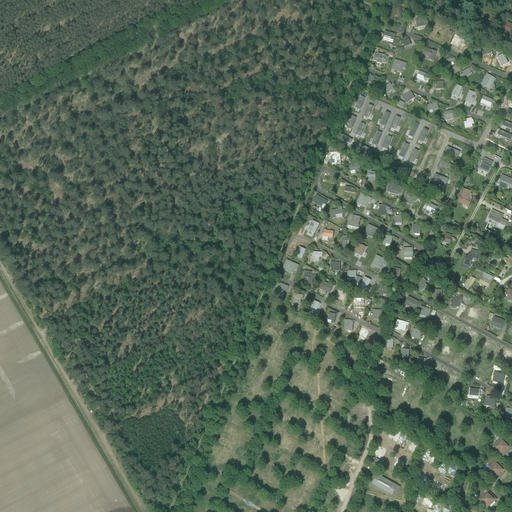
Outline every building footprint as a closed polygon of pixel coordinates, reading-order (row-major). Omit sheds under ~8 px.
[(397,14),(398,19),(403,18),(402,15),(404,14),(403,10),(398,12),(397,9),(393,10),(394,14),(397,14)] [(481,20),(490,24),(493,16),(485,12),(481,20)] [(428,25),(427,20),(423,19),(419,20),(419,19),(416,20),(417,28),(428,25)] [(511,33),(511,32),(511,24),(506,22),(503,29),(511,33)] [(380,33),(378,40),(382,41),(382,40),(389,42),(390,41),(393,42),(394,39),(395,39),(394,38),(395,35),(385,32),(384,34),(380,33)] [(457,35),(455,40),(467,45),(469,40),(457,35)] [(490,49),(488,50),(487,46),(483,47),(484,51),(481,52),(482,56),(486,54),(486,55),(489,54),(488,53),(491,52),(490,49)] [(428,59),(433,61),(436,52),(431,50),(425,48),(422,55),(428,57),(428,59)] [(385,57),(385,56),(377,54),(377,55),(375,54),(373,61),(377,62),(377,63),(381,64),(382,63),(386,64),(387,57),(385,57)] [(501,55),(498,64),(504,67),(505,64),(509,65),(511,59),(501,55)] [(392,69),(396,70),(396,71),(401,72),(402,68),(403,69),(403,67),(405,68),(406,64),(395,60),(392,69)] [(463,73),(461,75),(462,77),(473,71),(473,70),(471,67),(467,70),(463,72),(463,73)] [(419,71),(416,78),(428,83),(431,76),(419,71)] [(363,79),(366,84),(366,85),(375,80),(373,76),(372,77),(371,74),(366,77),(366,78),(363,79)] [(486,83),(483,81),(481,85),(489,89),(492,84),(493,84),(495,79),(490,76),(486,83)] [(449,83),(436,78),(434,84),(446,89),(449,83)] [(395,91),(390,83),(384,87),(388,93),(392,90),(393,93),(395,91)] [(455,84),(451,94),(458,97),(462,87),(455,84)] [(470,91),(465,100),(472,103),(476,93),(470,91)] [(414,98),(410,92),(402,97),(406,103),(414,98)] [(361,96),(356,108),(360,110),(365,98),(361,96)] [(484,96),(481,103),(491,107),(493,101),(484,96)] [(369,104),(364,116),(368,118),(374,106),(369,104)] [(454,119),(452,111),(444,113),(445,121),(454,119)] [(386,112),(381,125),(385,126),(390,113),(386,112)] [(352,116),(347,128),(351,129),(356,117),(352,116)] [(396,116),(391,128),(395,130),(400,118),(396,116)] [(471,120),(471,118),(466,119),(467,122),(465,122),(465,124),(464,125),(465,128),(472,127),(471,124),(473,123),(473,120),(471,120)] [(361,123),(356,135),(360,137),(366,125),(361,123)] [(414,123),(408,136),(412,138),(418,125),(414,123)] [(424,129),(418,140),(423,142),(428,131),(424,129)] [(500,130),(498,134),(510,139),(511,135),(500,130)] [(378,131),(372,144),(377,146),(382,133),(378,131)] [(341,134),(339,138),(350,144),(352,140),(341,134)] [(439,135),(434,147),(439,149),(444,137),(439,135)] [(388,136),(383,148),(387,150),(392,138),(388,136)] [(358,143),(356,147),(367,153),(370,149),(358,143)] [(404,143),(398,156),(403,158),(408,145),(404,143)] [(447,147),(445,151),(458,157),(460,152),(447,147)] [(414,149),(409,161),(413,163),(418,151),(414,149)] [(479,155),(478,158),(482,160),(482,161),(483,161),(484,158),(487,152),(482,150),(479,155)] [(374,152),(372,157),(384,162),(386,157),(374,152)] [(340,153),(330,153),(331,160),(331,165),(337,165),(337,160),(340,160),(340,153)] [(430,157),(425,169),(430,171),(435,159),(430,157)] [(483,161),(479,169),(487,173),(492,162),(484,158),(483,161)] [(441,161),(439,165),(452,171),(454,167),(441,161)] [(353,165),(349,166),(350,171),(354,170),(355,173),(359,171),(359,170),(362,169),(360,163),(357,164),(356,164),(356,162),(353,163),(353,165)] [(393,162),(391,166),(404,172),(406,168),(393,162)] [(375,180),(375,174),(375,172),(371,172),(371,171),(367,170),(367,174),(366,174),(366,177),(367,177),(367,181),(371,181),(371,179),(373,179),(373,180),(375,180)] [(412,172),(410,177),(421,182),(424,177),(412,172)] [(435,174),(433,179),(446,184),(448,180),(435,174)] [(499,180),(498,183),(499,184),(498,187),(505,190),(506,187),(511,189),(511,179),(503,176),(501,175),(500,179),(499,179),(499,180)] [(330,177),(325,188),(331,191),(336,180),(330,177)] [(398,189),(399,187),(389,184),(387,191),(396,195),(397,194),(399,195),(401,190),(398,189)] [(429,185),(427,189),(440,195),(442,191),(429,185)] [(472,195),(470,194),(471,192),(464,189),(458,202),(463,204),(469,206),(472,198),(471,197),(472,195)] [(406,192),(402,201),(403,201),(403,200),(407,202),(406,203),(411,205),(413,201),(414,202),(414,200),(416,201),(417,197),(406,192)] [(361,204),(361,205),(366,207),(367,203),(368,203),(369,202),(370,202),(372,199),(361,194),(357,203),(358,202),(361,204)] [(326,206),(328,202),(316,195),(312,202),(321,208),(323,204),(326,206)] [(424,202),(421,208),(434,214),(437,208),(424,202)] [(378,205),(377,208),(379,208),(379,209),(379,210),(378,215),(378,216),(383,217),(383,216),(386,216),(387,212),(386,211),(386,210),(387,210),(387,212),(387,213),(392,214),(392,213),(392,210),(389,210),(390,208),(386,207),(387,206),(386,206),(382,205),(378,205)] [(343,214),(342,211),(341,208),(338,208),(339,209),(331,211),(333,218),(336,218),(335,215),(343,214)] [(503,216),(496,212),(493,211),(493,212),(491,211),(488,218),(505,227),(508,228),(510,223),(502,219),(503,216)] [(348,224),(348,226),(353,227),(352,228),(357,229),(357,228),(359,223),(360,218),(352,216),(351,221),(350,224),(348,224)] [(312,221),(308,231),(314,234),(319,225),(312,221)] [(368,225),(364,234),(365,233),(369,235),(368,236),(373,238),(375,234),(376,233),(378,233),(379,230),(368,225)] [(420,234),(420,225),(413,225),(412,234),(415,234),(414,236),(419,236),(419,234),(420,234)] [(323,236),(332,238),(333,232),(327,231),(327,229),(324,229),(324,230),(323,230),(323,236)] [(443,242),(449,244),(452,235),(445,233),(443,242)] [(384,242),(384,244),(391,245),(391,243),(392,238),(386,237),(386,236),(385,236),(384,241),(384,242)] [(341,247),(348,248),(350,238),(342,237),(341,247)] [(360,245),(356,253),(362,256),(366,248),(360,245)] [(299,247),(294,256),(301,260),(306,250),(299,247)] [(470,266),(472,260),(472,258),(476,260),(479,252),(472,250),(470,254),(469,253),(467,257),(466,257),(463,264),(464,265),(469,266),(470,266)] [(311,261),(319,261),(319,257),(322,257),(322,253),(311,252),(311,257),(311,261)] [(376,255),(372,265),(373,264),(376,266),(381,269),(382,265),(383,265),(384,264),(385,264),(387,260),(376,255)] [(504,257),(501,264),(504,265),(510,267),(511,262),(511,258),(510,260),(507,259),(504,257)] [(283,269),(287,271),(292,274),(293,270),(294,270),(295,269),(297,269),(298,266),(287,260),(282,269),(283,270),(283,269)] [(340,272),(340,263),(331,263),(330,271),(340,272)] [(316,281),(316,276),(312,276),(312,272),(308,272),(308,271),(304,271),(304,277),(309,278),(308,284),(313,285),(313,280),(316,281)] [(355,282),(356,271),(354,271),(354,272),(348,271),(347,277),(352,278),(351,281),(355,282)] [(484,273),(482,278),(479,283),(488,287),(491,280),(490,280),(492,277),(484,273)] [(415,284),(421,291),(427,286),(424,284),(426,282),(421,276),(418,279),(419,281),(415,284)] [(466,285),(470,287),(475,279),(471,277),(466,285)] [(365,278),(360,287),(366,290),(371,282),(365,278)] [(318,288),(329,293),(333,286),(322,281),(318,288)] [(288,291),(289,287),(277,282),(273,292),(274,292),(274,291),(278,293),(283,296),(284,292),(285,292),(286,290),(288,291)] [(378,295),(382,296),(383,293),(386,294),(387,289),(380,287),(378,295)] [(338,288),(335,294),(347,300),(350,294),(338,288)] [(438,298),(441,298),(442,290),(434,290),(433,293),(433,294),(433,297),(438,297),(438,298)] [(293,298),(292,302),(299,304),(300,304),(302,298),(303,299),(303,296),(294,294),(293,298)] [(415,310),(419,303),(408,297),(404,304),(411,308),(412,307),(415,309),(415,310)] [(461,304),(462,297),(456,297),(456,299),(451,298),(451,309),(456,309),(456,307),(459,307),(459,303),(461,304)] [(364,305),(364,299),(354,299),(354,307),(358,307),(358,308),(360,308),(360,305),(364,305)] [(313,301),(309,310),(315,314),(320,305),(313,301)] [(475,307),(472,312),(484,319),(487,313),(475,307)] [(421,315),(420,318),(425,319),(426,316),(428,317),(429,315),(430,310),(423,308),(421,313),(421,315)] [(376,319),(379,319),(379,315),(381,315),(381,310),(380,310),(380,311),(372,310),(372,317),(376,318),(376,319)] [(435,326),(444,328),(447,318),(438,315),(435,326)] [(494,317),(491,325),(491,326),(491,325),(495,326),(494,327),(501,330),(505,321),(494,317)] [(352,326),(353,322),(351,322),(351,321),(345,320),(344,329),(348,329),(348,330),(351,330),(350,331),(352,331),(352,328),(351,328),(351,326),(352,326)] [(400,330),(405,331),(407,323),(405,322),(397,320),(395,328),(400,329),(400,330)] [(362,328),(357,340),(363,343),(369,331),(362,328)] [(419,339),(421,332),(413,329),(411,336),(416,337),(416,338),(419,339)] [(468,331),(465,339),(473,342),(476,333),(468,331)] [(429,335),(424,345),(428,348),(434,338),(429,335)] [(391,341),(385,341),(385,348),(393,348),(393,340),(391,340),(391,341)] [(495,352),(496,343),(485,341),(484,351),(495,352)] [(443,345),(441,353),(450,355),(452,346),(443,345)] [(408,357),(409,350),(401,349),(401,355),(404,356),(404,357),(408,357)] [(511,362),(511,355),(511,351),(503,350),(501,360),(511,362)] [(465,364),(467,355),(456,354),(455,362),(465,364)] [(419,366),(423,366),(424,362),(425,362),(426,360),(415,358),(414,365),(415,365),(416,364),(420,365),(419,366)] [(436,366),(431,376),(435,379),(436,377),(437,376),(441,368),(436,366)] [(451,373),(444,385),(449,388),(456,376),(451,373)] [(502,384),(504,378),(505,376),(494,373),(493,376),(494,376),(493,380),(499,382),(499,383),(502,384)] [(494,407),(495,400),(489,399),(489,397),(486,397),(484,405),(492,405),(492,407),(494,407)] [(510,446),(503,439),(501,439),(494,446),(494,448),(501,455),(503,455),(504,454),(505,455),(510,450),(509,450),(510,448),(510,446)] [(410,444),(408,450),(416,453),(418,447),(410,444)] [(386,451),(384,451),(385,448),(377,446),(375,457),(385,459),(386,451)] [(427,460),(434,464),(438,457),(431,454),(427,460)] [(398,458),(393,467),(400,471),(406,462),(398,458)] [(505,469),(497,462),(495,462),(488,469),(488,471),(495,478),(497,478),(499,477),(500,478),(504,473),(503,473),(505,471),(505,469)] [(448,474),(456,479),(461,469),(453,464),(448,474)] [(372,485),(390,495),(391,495),(394,496),(399,487),(396,485),(377,475),(376,478),(373,476),(371,480),(373,482),(372,485)] [(443,486),(440,486),(441,482),(434,480),(431,489),(441,492),(443,486)] [(495,499),(488,492),(486,492),(480,499),(480,501),(486,507),(488,507),(490,506),(491,507),(495,503),(494,502),(495,501),(495,499)] [(424,498),(422,504),(431,508),(434,502),(424,498)]
